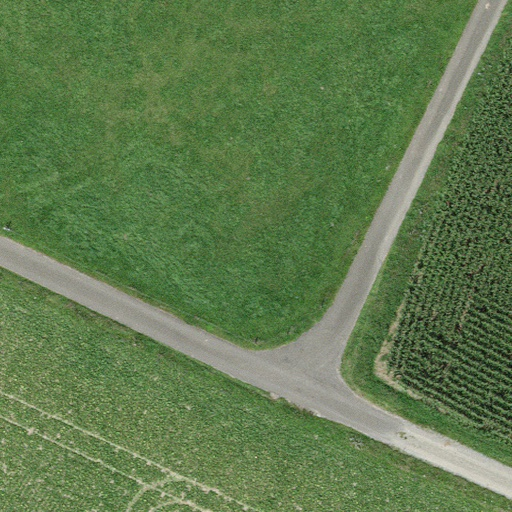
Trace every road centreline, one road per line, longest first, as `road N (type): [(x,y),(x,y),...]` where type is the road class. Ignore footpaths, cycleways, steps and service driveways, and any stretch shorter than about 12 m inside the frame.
road 1 (track): [(497,0),(306,396)]
road 2 (track): [(306,396),(0,251)]
road 3 (track): [(511,489),(306,396)]
